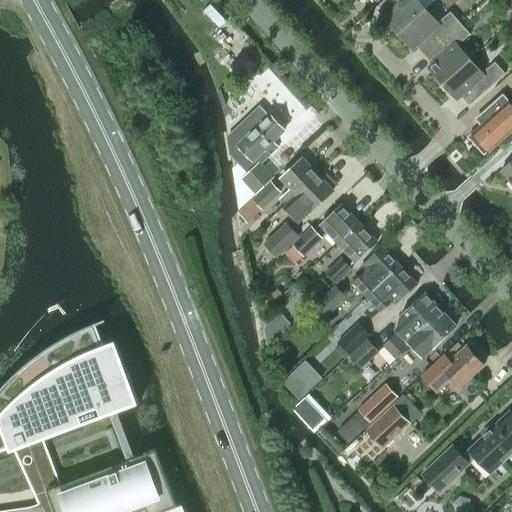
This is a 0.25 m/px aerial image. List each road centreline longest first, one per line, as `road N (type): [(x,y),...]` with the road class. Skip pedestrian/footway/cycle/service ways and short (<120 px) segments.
road 1 (primary): [(258,511),(148,234),(32,0)]
road 2 (residential): [(511,294),(244,0)]
